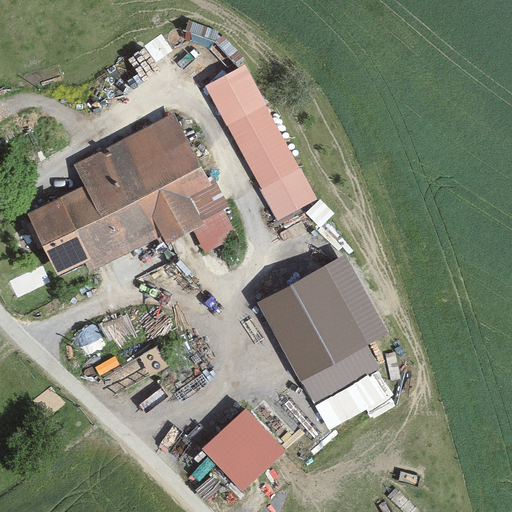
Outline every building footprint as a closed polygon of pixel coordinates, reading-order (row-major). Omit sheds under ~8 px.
[(245,62),(207,87),(282,219),(320,198),(245,62)] [(75,195),(24,220),(56,285),(83,272),(86,279),(222,212),(174,115),(63,170),(75,195)] [(346,260),(265,305),(318,400),(377,367),(364,345),(386,333),(346,260)] [(86,360),(112,346),(98,323),(73,337),(86,360)] [(252,405),(208,448),(248,490),(292,447),(252,405)]
